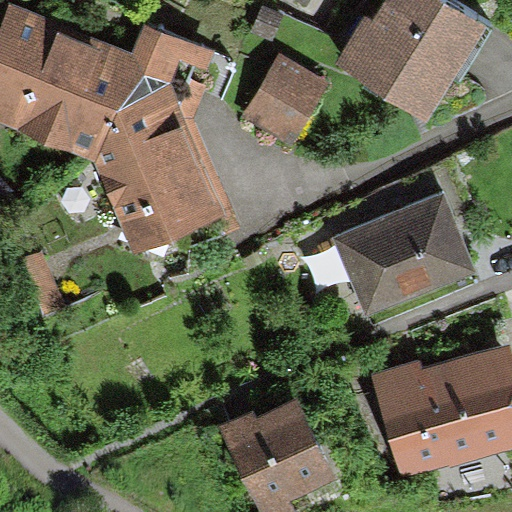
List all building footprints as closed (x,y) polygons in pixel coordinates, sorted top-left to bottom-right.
[(0,110),(91,144),(136,27),(47,0),(6,0),(0,17),(0,110)] [(481,0),(371,0),(345,43),(425,92),(481,0)] [(136,27),(91,144),(132,229),(226,192),(180,77),(205,24),(148,1),(136,27)] [(322,71),(274,45),(241,105),(289,131),(322,71)] [(476,251),(444,175),(330,222),(361,298),(476,251)] [(511,428),(511,335),(509,326),(375,368),(404,462),(511,428)] [(331,457),(292,376),(217,412),(256,493),(331,457)]
